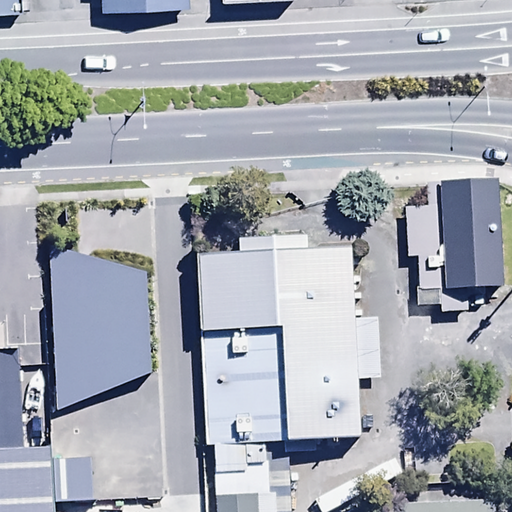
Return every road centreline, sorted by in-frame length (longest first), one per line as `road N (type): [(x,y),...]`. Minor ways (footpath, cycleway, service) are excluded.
road 1 (trunk): [(0,67),(164,66),(511,45)]
road 2 (trunk): [(511,113),(408,110),(244,132)]
road 3 (trunk): [(511,154),(244,132)]
road 4 (trunk): [(244,132),(0,147)]
